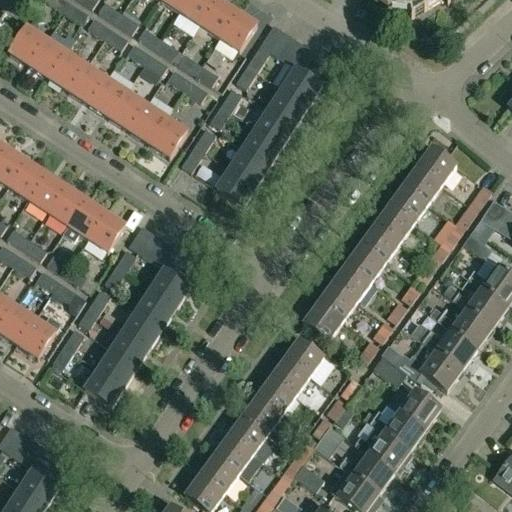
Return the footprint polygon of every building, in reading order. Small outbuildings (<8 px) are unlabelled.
[(71,10),(55,0),(53,0),(48,9),(65,20),(71,10)] [(77,0),(75,4),(92,15),(98,5),(91,0),(77,0)] [(191,0),(162,0),(159,6),(179,19),(191,0)] [(193,41),(199,32),(217,5),(209,0),(191,0),(179,19),(173,28),(193,41)] [(388,0),(387,14),(411,16),(411,14),(410,14),(409,10),(422,7),(423,14),(423,15),(444,2),(442,0),(388,0)] [(237,18),(217,5),(199,32),(219,45),(237,18)] [(121,19),(105,9),(98,19),(115,30),(121,19)] [(88,21),(71,10),(65,20),(81,31),(88,21)] [(239,58),(257,31),(237,18),(219,45),(239,58)] [(115,30),(132,41),(138,30),(121,19),(115,30)] [(94,25),(88,35),(104,46),(111,36),(94,25)] [(260,51),(270,58),(283,38),(273,31),(260,51)] [(9,59),(29,73),(47,46),(27,33),(9,59)] [(161,45),(145,35),(138,45),(155,56),(161,45)] [(104,46),(121,56),(127,47),(111,36),(104,46)] [(293,45),(283,38),(270,58),(280,65),(293,45)] [(155,56),(171,66),(178,56),(161,45),(155,56)] [(280,65),(290,71),(303,51),(293,45),(280,65)] [(29,73),(49,86),(67,59),(47,46),(29,73)] [(151,62),(134,51),(128,61),(144,72),(151,62)] [(295,74),(301,77),(313,58),(303,51),(290,71),(295,74)] [(256,78),(267,62),(257,55),(246,72),(256,78)] [(313,58),(301,77),(311,84),(324,64),(313,58)] [(49,86),(69,99),(87,72),(67,59),(49,86)] [(201,71),(185,60),(178,70),(195,82),(201,71)] [(144,72),(161,82),(167,72),(151,62),(144,72)] [(195,82),(211,93),(218,82),(201,71),(195,82)] [(89,112),(107,85),(110,81),(102,75),(99,80),(87,72),(69,99),(89,112)] [(246,72),(235,88),(245,95),(256,78),(246,72)] [(311,84),(301,77),(295,74),(282,94),(309,112),(322,91),(311,84)] [(191,88),(174,77),(167,87),(184,98),(191,88)] [(89,112),(109,125),(127,98),(107,85),(89,112)] [(184,98),(201,109),(207,99),(191,88),(184,98)] [(296,132),(309,112),(282,94),(269,114),(296,132)] [(230,118),(241,102),(231,95),(220,112),(230,118)] [(109,125),(129,138),(147,111),(127,98),(109,125)] [(167,124),(147,111),(129,138),(149,151),(167,124)] [(220,112),(209,128),(220,135),(230,118),(220,112)] [(269,114),(255,134),(283,152),(296,132),(269,114)] [(149,151),(169,164),(187,137),(167,124),(149,151)] [(270,172),(283,152),(255,134),(242,154),(270,172)] [(203,160),(215,141),(205,135),(193,153),(203,160)] [(25,166),(5,153),(0,161),(0,188),(7,194),(25,166)] [(193,153),(180,172),(191,179),(203,160),(193,153)] [(242,154),(229,174),(257,192),(270,172),(242,154)] [(442,192),(456,173),(431,154),(416,174),(442,192)] [(27,207),(45,179),(25,166),(7,194),(27,207)] [(243,212),(257,192),(229,174),(216,195),(243,212)] [(428,212),(442,192),(416,174),(402,193),(428,212)] [(65,192),(45,179),(27,207),(47,220),(65,192)] [(65,192),(47,220),(67,233),(85,206),(65,192)] [(491,198),(483,192),(471,208),(479,214),(491,198)] [(388,213),(414,232),(428,212),(402,193),(388,213)] [(105,219),(85,206),(67,233),(63,240),(74,247),(78,240),(87,246),(105,219)] [(511,219),(492,207),(480,226),(493,233),(496,229),(511,238),(511,219)] [(465,233),(477,217),(469,212),(457,228),(465,233)] [(399,251),(414,232),(388,213),(373,232),(399,251)] [(87,246),(107,259),(125,232),(105,219),(87,246)] [(443,247),(451,253),(462,237),(454,231),(443,247)] [(152,238),(142,232),(129,252),(139,259),(152,238)] [(373,232),(359,252),(385,271),(399,251),(373,232)] [(30,246),(13,235),(6,245),(23,256),(30,246)] [(162,245),(152,238),(139,259),(149,265),(162,245)] [(483,266),(490,256),(469,241),(462,251),(483,266)] [(149,265),(159,272),(172,252),(162,245),(149,265)] [(23,256),(40,267),(47,257),(30,246),(23,256)] [(19,262),(2,251),(0,254),(0,264),(12,272),(19,262)] [(448,257),(440,251),(429,267),(437,272),(448,257)] [(183,258),(172,252),(159,272),(164,275),(169,279),(183,258)] [(359,252),(345,272),(371,290),(385,271),(359,252)] [(481,294),(508,314),(511,308),(511,284),(501,276),(508,267),(492,255),(490,256),(483,266),(474,279),(472,278),(467,285),(476,292),(480,295),(481,294)] [(126,256),(115,273),(125,279),(136,262),(126,256)] [(193,265),(183,258),(169,279),(179,285),(193,265)] [(46,271),(63,282),(69,272),(53,261),(46,271)] [(12,272),(29,283),(36,273),(19,262),(12,272)] [(395,280),(407,287),(414,275),(401,268),(395,280)] [(422,292),(434,276),(426,270),(415,286),(422,292)] [(86,283),(69,272),(63,282),(89,299),(96,289),(86,283)] [(356,310),(371,290),(345,272),(331,291),(356,310)] [(125,279),(115,273),(104,289),(114,296),(125,279)] [(179,285),(169,279),(164,275),(151,295),(178,313),(191,293),(179,285)] [(42,277),(36,288),(52,298),(58,288),(42,277)] [(76,299),(58,288),(52,298),(69,309),(76,299)] [(420,295),(412,290),(401,305),(409,311),(420,295)] [(331,291),(316,311),(342,329),(356,310),(331,291)] [(492,336),(508,314),(481,294),(480,295),(471,308),(457,299),(458,298),(449,291),(443,299),(452,306),(451,307),(464,316),(465,316),(492,336)] [(151,295),(137,315),(164,333),(178,313),(151,295)] [(100,296),(89,312),(99,319),(110,302),(100,296)] [(0,301),(0,335),(16,312),(0,301)] [(386,325),(394,330),(406,314),(398,309),(386,325)] [(328,349),(342,329),(316,311),(302,330),(328,349)] [(0,335),(0,340),(18,352),(36,325),(16,312),(0,335)] [(88,336),(99,319),(89,312),(78,329),(88,336)] [(151,353),(164,333),(137,315),(124,335),(151,353)] [(428,322),(449,337),(450,337),(477,357),(492,336),(465,316),(464,316),(455,330),(442,320),(442,321),(434,315),(428,322)] [(18,352),(38,365),(61,329),(49,322),(44,330),(36,325),(18,352)] [(384,328),(372,344),(380,350),(392,334),(384,328)] [(74,335),(63,352),(73,358),(84,342),(74,335)] [(138,373),(151,353),(124,335),(111,355),(138,373)] [(477,357),(450,337),(449,337),(444,344),(431,335),(421,349),(434,358),(435,358),(462,378),(477,357)] [(298,345),(284,365),(310,383),(324,364),(298,345)] [(370,348),(358,364),(366,369),(377,353),(370,348)] [(63,352),(52,369),(62,375),(73,358),(63,352)] [(402,362),(389,353),(381,363),(382,363),(395,372),(402,362)] [(125,393),(138,373),(111,355),(98,375),(125,393)] [(435,358),(434,358),(424,371),(412,362),(409,366),(403,361),(402,362),(395,372),(406,381),(415,387),(420,380),(446,399),(457,385),(462,378),(435,358)] [(397,394),(406,381),(395,372),(382,363),(373,376),(397,394)] [(296,403),(310,383),(284,365),(270,384),(296,403)] [(112,413),(125,393),(98,375),(85,396),(112,413)] [(270,384),(256,404),(281,422),(296,403),(270,384)] [(353,384),(342,400),(350,405),(361,390),(353,384)] [(398,419),(425,438),(440,417),(413,397),(403,412),(398,419)] [(339,403),(327,419),(335,425),(347,409),(339,403)] [(267,442),(281,422),(256,404),(242,423),(267,442)] [(409,459),(425,438),(398,419),(397,419),(389,431),(376,421),(369,430),(374,433),(383,440),(409,459)] [(242,423),(227,443),(253,461),(267,442),(242,423)] [(321,444),(333,428),(325,423),(313,438),(321,444)] [(21,439),(11,432),(0,448),(0,453),(8,459),(21,439)] [(383,440),(374,433),(364,447),(360,444),(354,451),(367,461),(367,460),(394,480),(409,459),(383,440)] [(31,445),(21,439),(8,459),(18,465),(31,445)] [(310,442),(299,458),(307,464),(318,448),(310,442)] [(239,481),(253,461),(227,443),(213,462),(239,481)] [(18,465),(28,472),(41,452),(31,445),(18,465)] [(52,458),(41,452),(28,472),(32,475),(38,479),(52,458)] [(62,465),(52,458),(38,479),(49,485),(62,465)] [(339,472),(355,484),(356,484),(379,501),(394,480),(367,460),(367,461),(357,474),(344,464),(339,472)] [(511,460),(493,485),(511,498),(511,460)] [(285,477),(293,483),(304,467),(296,461),(285,477)] [(213,462),(199,482),(225,500),(239,481),(213,462)] [(315,498),(324,487),(303,471),(294,483),(315,498)] [(49,485),(38,479),(32,475),(19,495),(46,511),(47,511),(60,492),(49,485)] [(278,503),(290,487),(282,481),(270,497),(278,503)] [(199,482),(185,501),(199,511),(216,511),(225,500),(199,482)] [(355,484),(346,497),(336,490),(330,498),(348,511),(370,511),(379,501),(356,484),(355,484)] [(46,511),(19,495),(8,511),(46,511)] [(271,511),(276,506),(268,500),(259,511),(271,511)] [(299,511),(284,501),(275,511),(299,511)]
